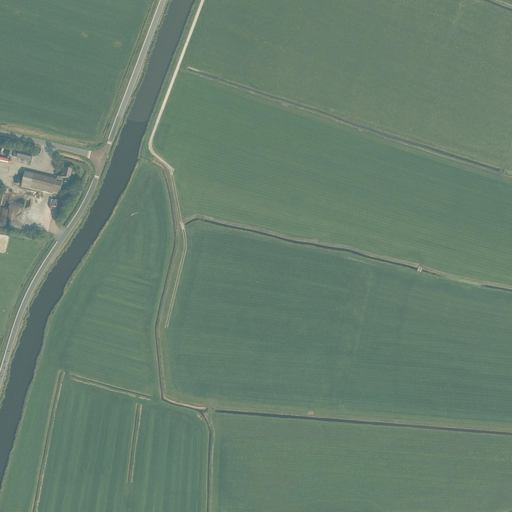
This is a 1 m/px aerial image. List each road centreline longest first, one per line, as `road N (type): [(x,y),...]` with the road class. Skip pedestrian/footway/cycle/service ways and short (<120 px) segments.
road 1 (track): [(203,0),(150,147),(169,168),(185,238),(166,328)]
road 2 (unclassified): [(0,382),(32,286),(103,160)]
road 3 (tertiary): [(103,160),(163,0)]
